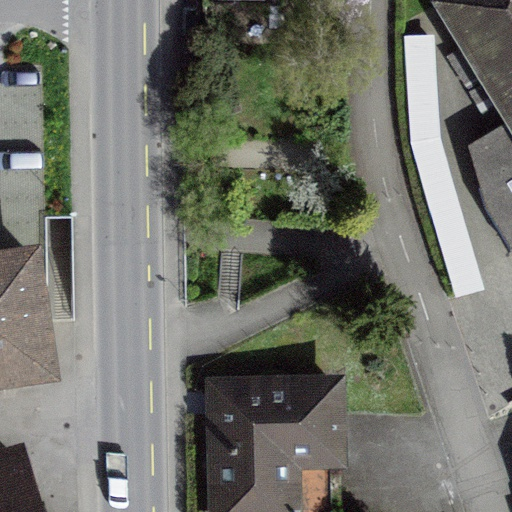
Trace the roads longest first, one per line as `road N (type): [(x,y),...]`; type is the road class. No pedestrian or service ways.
road 1 (secondary): [(138,511),(120,6)]
road 2 (residential): [(491,511),(426,326)]
road 3 (residential): [(374,148),(372,0)]
road 4 (residential): [(0,0),(120,6)]
